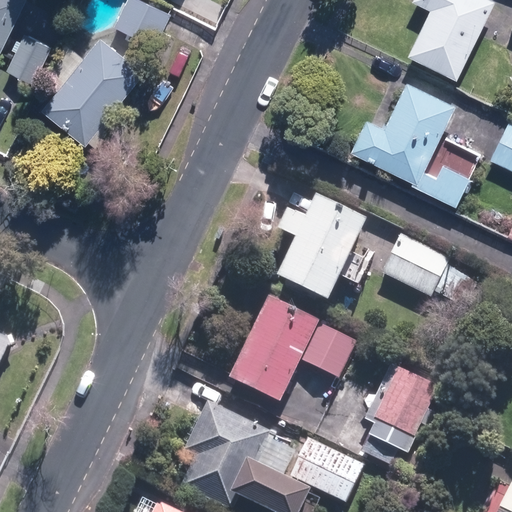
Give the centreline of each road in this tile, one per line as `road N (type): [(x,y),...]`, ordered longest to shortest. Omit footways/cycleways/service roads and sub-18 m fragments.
road 1 (tertiary): [(152,283),(290,0)]
road 2 (tertiary): [(42,511),(152,283)]
road 3 (residential): [(0,210),(152,283)]
